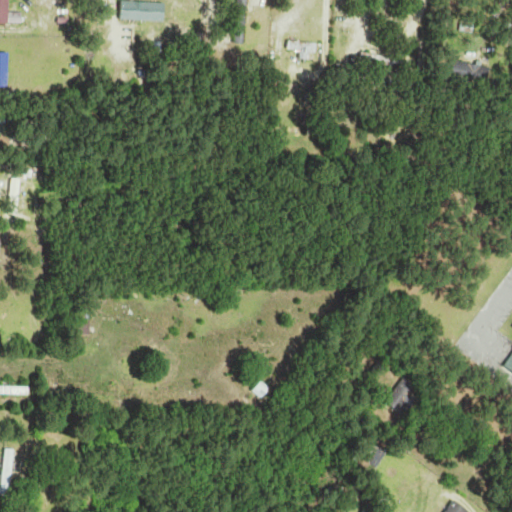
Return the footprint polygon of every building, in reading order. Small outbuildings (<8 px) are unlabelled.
[(0,0),(0,22),(11,23),(10,0),(0,0)] [(240,0),(240,17),(248,17),(248,0),(240,0)] [(317,42),(292,40),(290,52),(316,54),(317,42)] [(0,87),(11,88),(11,52),(0,52),(0,87)] [(4,495),(15,495),(16,449),(6,448),(4,495)] [(471,511),(472,511),(455,500),(447,511),(471,511)]
